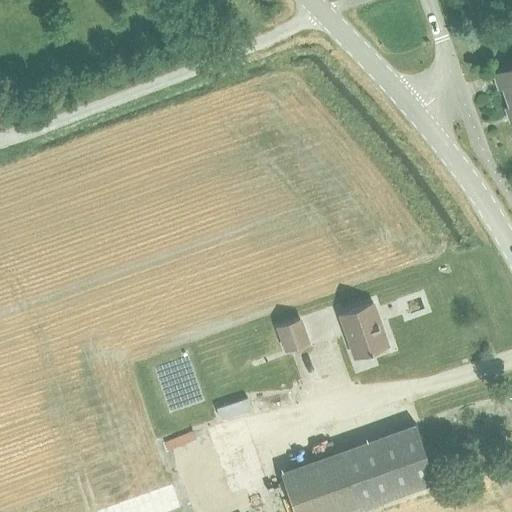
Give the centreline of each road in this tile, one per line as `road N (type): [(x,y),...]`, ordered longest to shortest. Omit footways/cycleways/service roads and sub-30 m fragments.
road 1 (unclassified): [(320,14),(229,58),(0,143)]
road 2 (secondary): [(511,250),(417,114)]
road 3 (secondary): [(417,114),(320,14)]
road 4 (residential): [(417,114),(456,82),(428,0)]
